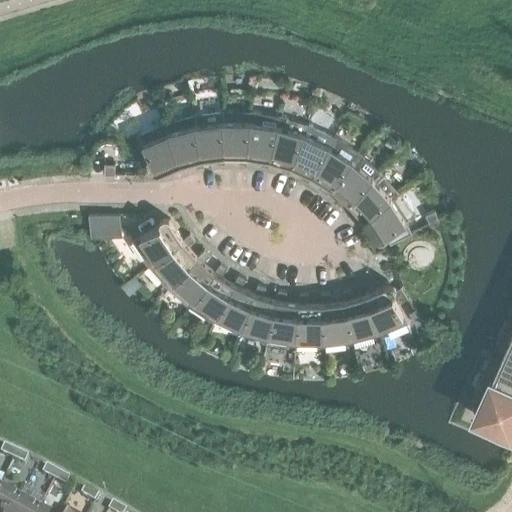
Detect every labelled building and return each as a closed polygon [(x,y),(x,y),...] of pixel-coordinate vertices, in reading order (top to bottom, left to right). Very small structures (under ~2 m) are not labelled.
[(248,153),(249,153),(251,109),(230,108),(230,107),(223,108),(223,109),(222,109),(226,153),(239,153),(239,161),(247,161),(248,153)] [(271,156),(280,113),(259,110),(260,109),(252,108),(252,109),(251,109),(249,153),(262,155),(260,163),(269,165),(271,156)] [(226,153),(222,109),(201,112),(201,110),(194,112),(194,113),(204,156),(216,154),(217,162),(226,161),(226,153)] [(203,156),(204,156),(194,113),(174,118),(174,117),(166,119),(181,161),(195,158),(196,165),(205,164),(203,156)] [(293,163),(307,122),(288,116),(288,114),(281,113),(280,113),(271,156),(284,160),(281,168),(289,171),(293,163)] [(159,171),(181,161),(166,119),(159,122),(160,122),(139,131),(159,171)] [(313,172),(334,133),(315,124),(308,121),(308,122),(307,122),(293,163),(305,168),(301,176),(309,180),(313,172)] [(332,184),(332,185),(358,148),(341,137),(334,133),(313,172),(325,180),(320,186),(327,191),(332,184)] [(349,199),(350,199),(379,167),(364,154),(365,153),(358,148),(332,185),(343,193),(337,199),(343,205),(349,199)] [(105,171),(116,172),(116,161),(105,161),(105,171)] [(364,216),(398,189),(385,174),(386,173),(381,167),(380,168),(379,167),(350,199),(358,209),(352,214),(357,221),(364,216)] [(398,189),(364,216),(377,236),(385,231),(390,241),(416,229),(409,218),(416,214),(403,196),(404,195),(400,189),(399,190),(398,189)] [(425,212),(430,222),(440,217),(435,207),(425,212)] [(120,212),(90,212),(91,229),(93,229),(93,227),(120,227),(120,212)] [(149,263),(184,235),(171,216),(132,238),(145,257),(144,257),(148,263),(149,263)] [(168,284),(198,253),(190,243),(196,238),(191,231),(184,236),(184,235),(149,263),(163,279),(162,280),(167,284),(168,284)] [(183,299),(189,304),(215,267),(205,259),(211,253),(205,247),(199,253),(198,253),(168,284),(184,298),(183,299)] [(214,319),(235,280),(223,272),(228,266),(221,261),(216,268),(215,267),(189,304),(207,315),(213,319),(214,319)] [(233,328),(240,331),(255,289),(243,283),(247,276),(239,272),(235,280),(214,319),(233,327),(233,328)] [(267,339),(268,339),(277,296),(264,292),(267,284),(259,281),(255,289),(240,331),(260,337),(267,339)] [(388,282),(367,291),(381,333),(388,330),(388,329),(408,320),(388,282)] [(296,343),(299,299),(286,297),(287,289),(279,287),(277,296),(268,339),(289,342),(289,343),(296,344),(296,343)] [(345,297),(354,340),(374,334),(374,335),(381,333),(367,291),(353,295),(352,287),(343,288),(345,297)] [(299,299),(296,343),(317,343),(318,345),(325,344),(325,343),(322,300),(308,299),(309,291),(300,291),(300,299),(299,299)] [(323,300),(322,300),(325,343),(346,341),(346,342),(353,340),(354,340),(345,297),(331,299),(330,291),(322,291),(323,300)] [(409,311),(417,323),(424,319),(416,307),(409,311)] [(511,335),(493,377),(491,377),(475,413),(511,429),(511,427),(511,335)] [(1,454),(13,460),(17,452),(5,446),(1,454)] [(17,452),(13,460),(25,465),(29,457),(17,452)] [(43,474),(55,481),(59,473),(47,467),(43,474)] [(59,473),(55,481),(66,487),(70,479),(59,473)] [(0,488),(0,511),(13,511),(21,497),(1,487),(0,488)] [(82,495),(95,503),(99,495),(86,488),(82,495)] [(13,511),(37,511),(40,508),(21,497),(13,511)]
